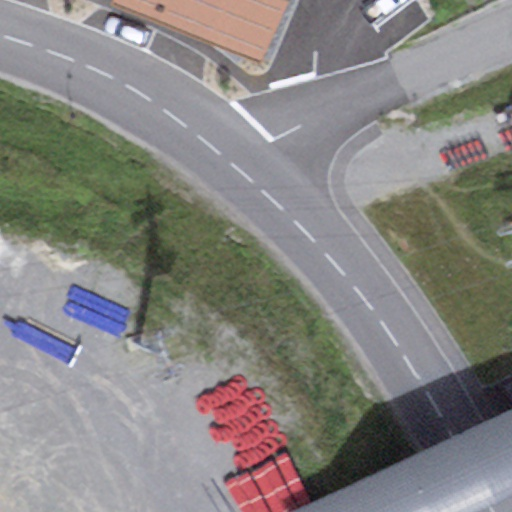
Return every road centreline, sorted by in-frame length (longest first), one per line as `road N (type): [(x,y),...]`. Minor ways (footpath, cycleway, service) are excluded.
road 1 (secondary): [(493,511),(387,332),(311,228),(236,149)]
road 2 (unclassified): [(236,149),(511,22)]
road 3 (secondary): [(236,149),(119,75),(0,33)]
